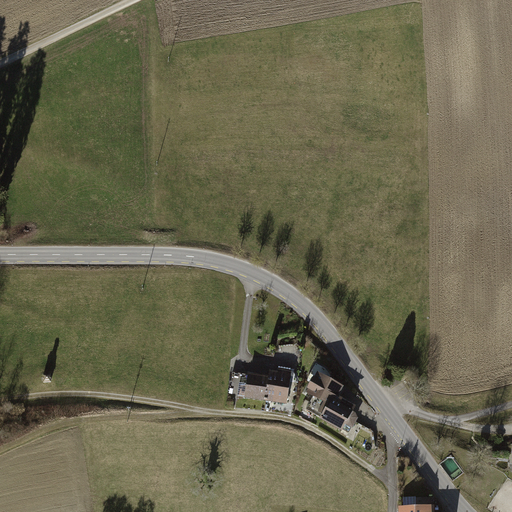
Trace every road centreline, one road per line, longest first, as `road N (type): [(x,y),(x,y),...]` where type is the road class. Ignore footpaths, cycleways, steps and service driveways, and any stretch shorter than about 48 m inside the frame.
road 1 (tertiary): [(401,429),(329,333),(282,288),(254,274),(212,259),(0,255)]
road 2 (track): [(393,482),(293,422),(114,397),(19,398)]
road 3 (track): [(190,410),(61,422),(0,445)]
road 4 (track): [(0,65),(134,0)]
